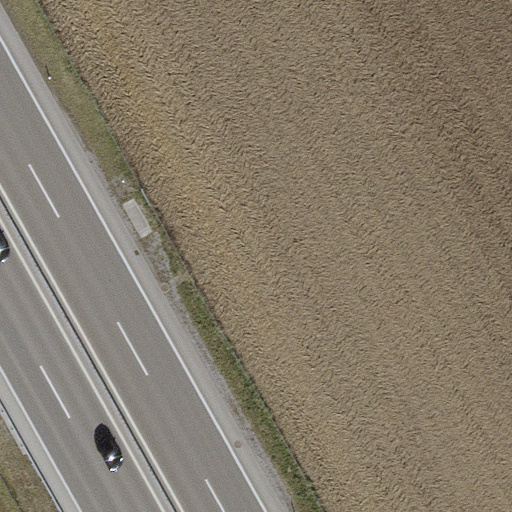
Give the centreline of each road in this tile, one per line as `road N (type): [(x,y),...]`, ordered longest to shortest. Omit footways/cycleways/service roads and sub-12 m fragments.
road 1 (motorway): [(231,511),(0,96)]
road 2 (motorway): [(0,292),(122,511)]
